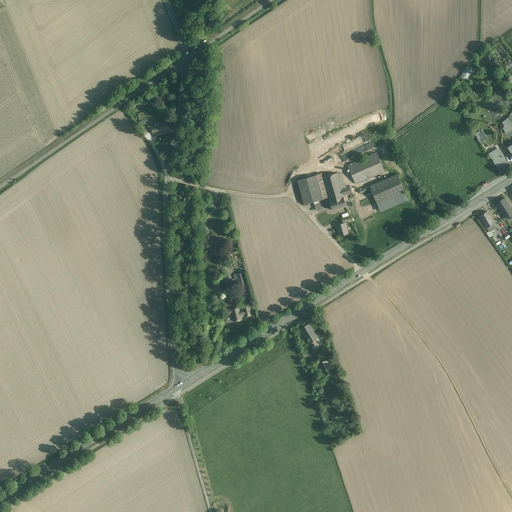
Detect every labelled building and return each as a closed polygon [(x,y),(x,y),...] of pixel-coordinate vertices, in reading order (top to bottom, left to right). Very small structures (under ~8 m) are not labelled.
[(467,80),(474,69),(467,65),(460,76),(467,80)] [(505,119),(501,122),(503,127),(502,128),(505,134),(511,130),(505,119)] [(167,121),(160,122),(160,127),(161,132),(164,132),(164,130),(168,130),(167,121)] [(502,147),(498,139),(494,141),(499,149),(502,147)] [(501,160),(496,151),(491,154),(497,163),(496,163),(500,169),(509,164),(505,158),(501,160)] [(376,153),(347,165),(355,184),(384,171),(376,153)] [(323,177),(322,173),(317,175),(323,199),(329,198),(323,177)] [(337,173),(323,177),(329,198),(330,201),(343,197),(343,196),(352,193),(350,186),(346,187),(341,189),(339,182),(344,180),(343,174),(337,173)] [(317,175),(297,180),(304,204),(313,202),(319,200),(323,199),(317,175)] [(397,175),(370,186),(377,200),(403,189),(397,175)] [(403,189),(377,200),(381,212),(408,200),(403,189)] [(343,197),(330,201),(332,210),(346,206),(343,197)] [(511,214),(511,210),(504,198),(496,203),(506,219),(511,214)] [(319,200),(313,202),(316,210),(322,208),(319,200)] [(496,225),(487,211),(479,216),(487,228),(490,226),(493,229),(496,227),(495,225),(496,225)] [(345,223),(336,225),(339,235),(339,236),(339,235),(340,236),(348,233),(345,223)] [(489,231),(487,233),(489,237),(495,233),(493,229),(489,231)] [(245,277),(238,279),(239,285),(246,284),(245,277)] [(238,305),(231,307),(231,309),(228,310),(229,314),(232,313),(234,322),(242,320),(241,316),(245,315),(245,317),(252,315),(249,304),(243,305),(244,310),(240,311),(238,305)] [(320,342),(309,323),(300,328),(312,347),(313,346),(314,348),(315,347),(315,345),(320,342)] [(311,357),(304,360),(307,363),(316,357),(315,355),(317,354),(316,353),(311,357)] [(322,362),(326,372),(336,368),(332,358),(322,362)]
